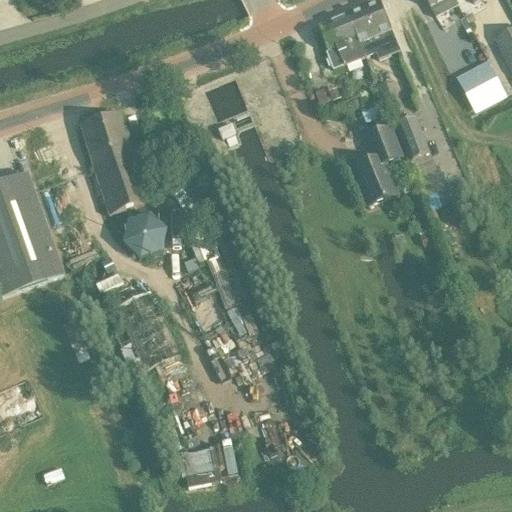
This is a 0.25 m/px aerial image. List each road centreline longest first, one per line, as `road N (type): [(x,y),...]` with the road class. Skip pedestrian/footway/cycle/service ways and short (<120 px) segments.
road 1 (tertiary): [(0,125),(273,31)]
road 2 (unclassified): [(0,40),(123,0)]
